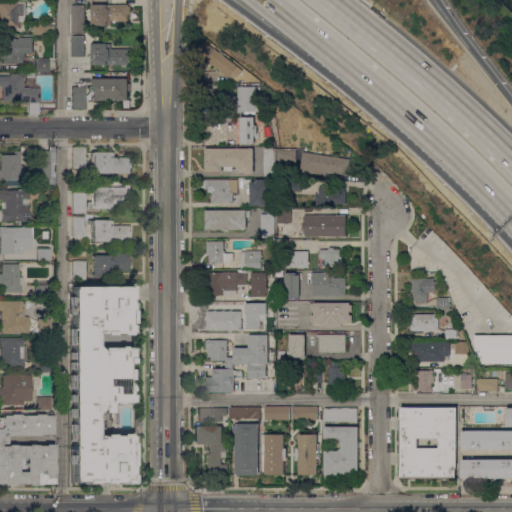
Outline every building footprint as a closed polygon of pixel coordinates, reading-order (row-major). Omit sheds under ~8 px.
[(26,21),(19,21),(19,28),(0,28),(0,1),(26,1),(26,21)] [(128,4),(128,5),(130,6),(130,14),(128,14),(128,20),(127,20),(126,24),(118,24),(118,20),(111,20),(111,25),(91,25),(92,4),(128,4)] [(71,33),(71,5),(84,5),(84,33),(71,33)] [(33,21),(47,21),(47,22),(49,22),(49,25),(55,25),(55,32),(47,31),(47,35),(33,35),(33,21)] [(71,57),(71,35),(84,35),(85,56),(71,57)] [(1,63),(2,38),(19,39),(19,37),(33,37),(33,58),(22,58),(22,62),(21,62),(21,63),(1,63)] [(196,53),(205,42),(226,57),(237,65),(243,69),(238,76),(228,77),(196,53)] [(128,54),(130,54),(130,63),(128,63),(128,65),(92,65),(92,46),(90,46),(90,44),(91,44),(91,43),(107,43),(107,44),(111,44),(111,48),(128,48),(128,54)] [(34,59),(49,58),(49,60),(52,60),(52,70),(49,70),(49,71),(34,71),(34,59)] [(2,88),(0,88),(0,76),(9,76),(9,73),(21,73),(21,77),(23,77),(23,87),(28,87),(28,88),(40,88),(40,102),(19,102),(19,101),(1,101),(2,88)] [(128,83),(130,83),(130,91),(128,91),(128,100),(90,100),(90,96),(91,96),(91,91),(88,91),(88,86),(91,86),(91,78),(128,78),(128,83)] [(264,84),(264,91),(256,91),(256,111),(251,111),(251,114),(245,114),(245,111),(237,111),(237,86),(256,86),(256,84),(264,84)] [(71,108),(71,87),(85,86),(85,108),(71,108)] [(254,116),(254,124),(257,124),(257,134),(254,134),(254,143),(254,144),(241,144),(241,142),(229,142),(229,131),(240,131),(240,130),(239,130),(240,126),(240,123),(239,123),(239,120),(240,120),(240,117),(254,116)] [(265,137),(263,126),(269,125),(272,135),(265,137)] [(49,163),(49,173),(55,174),(55,185),(48,185),(48,178),(33,178),(34,163),(37,163),(37,150),(48,150),(48,147),(54,146),(54,148),(55,148),(55,164),(49,163)] [(276,177),(264,176),(264,146),(273,146),(273,148),(276,148),(276,161),(276,177)] [(85,147),(85,168),(71,168),(71,147),(85,147)] [(205,148),(254,148),(254,173),(245,173),(245,172),(238,172),(238,166),(223,166),(223,171),(221,171),(221,172),(212,172),(210,172),(207,172),(207,171),(205,171),(205,170),(204,170),(204,167),(205,167),(205,153),(204,153),(204,150),(205,150),(205,148)] [(296,149),(296,162),(276,161),(276,148),(296,149)] [(0,154),(13,154),(13,151),(19,151),(19,165),(23,165),(23,179),(16,179),(16,187),(4,186),(4,180),(0,179),(0,154)] [(91,173),(91,155),(90,155),(90,152),(91,152),(91,151),(107,151),(107,152),(111,152),(111,157),(128,157),(128,163),(130,163),(130,168),(128,168),(128,173),(91,173)] [(300,171),(301,164),(300,164),(300,162),(301,162),(301,160),(300,159),(301,157),(302,151),(342,157),(345,157),(344,158),(350,159),(347,175),(345,175),(341,175),(341,174),(337,173),(337,174),(334,174),(334,173),(330,172),(330,173),(326,173),(326,172),(325,172),(324,175),(314,173),(314,174),(308,173),(309,172),(306,172),(306,173),(304,173),(304,172),(300,171)] [(212,203),(212,188),(206,188),(206,179),(238,179),(238,195),(233,195),(233,203),(212,203)] [(250,205),(250,202),(250,198),(250,191),(250,185),(250,182),(256,182),(256,179),(266,179),(266,182),(266,205),(250,205)] [(288,191),(287,179),(301,179),(301,191),(288,191)] [(112,208),(85,208),(85,202),(92,202),(91,187),(123,186),(123,185),(128,185),(128,188),(130,188),(131,192),(124,192),(124,203),(112,203),(112,208)] [(319,193),(319,186),(340,186),(340,189),(346,189),(346,203),(340,203),(340,206),(316,206),(316,203),(315,203),(315,193),(319,193)] [(0,198),(0,189),(5,189),(5,190),(27,189),(28,221),(19,221),(20,224),(13,224),(13,220),(6,220),(6,221),(1,221),(1,209),(0,209),(0,202),(1,202),(1,198),(0,198)] [(85,192),(85,212),(71,212),(72,192),(85,192)] [(277,223),(277,209),(291,208),(291,222),(277,223)] [(246,209),(246,210),(250,210),(250,217),(247,217),(247,230),(205,230),(205,209),(246,209)] [(268,214),(268,210),(274,210),(274,237),(261,237),(261,214),(268,214)] [(72,215),(85,215),(85,236),(71,236),(72,215)] [(346,236),(304,236),(304,228),(301,228),(301,224),(304,224),(304,215),(346,215),(346,236)] [(92,241),(92,224),(90,224),(90,220),(92,220),(92,219),(108,220),(112,220),(112,225),(128,225),(128,231),(130,231),(130,239),(128,239),(128,241),(92,241)] [(22,236),(26,236),(26,247),(22,247),(22,253),(0,253),(0,226),(4,226),(4,227),(17,227),(17,226),(22,226),(22,236)] [(276,247),(276,239),(288,239),(288,246),(276,247)] [(232,260),(231,261),(229,262),(228,262),(209,263),(209,255),(207,255),(207,253),(206,253),(206,241),(224,241),(224,250),(225,250),(225,253),(233,253),(233,258),(232,260)] [(340,257),(342,257),(342,267),(325,267),(325,258),(319,258),(319,249),(328,249),(328,247),(334,247),(334,249),(340,249),(340,257)] [(50,248),(50,258),(49,258),(49,260),(36,260),(36,256),(37,256),(37,248),(50,248)] [(261,269),(245,268),(240,268),(241,251),(245,252),(245,250),(261,250),(261,269)] [(113,251),(127,251),(127,255),(128,255),(128,260),(130,260),(130,266),(128,266),(128,271),(110,271),(110,276),(90,276),(90,273),(92,273),(92,255),(113,255),(113,251)] [(309,251),(308,261),(309,261),(309,264),(309,267),(287,267),(287,251),(309,251)] [(85,260),(85,281),(72,281),(72,260),(85,260)] [(18,277),(22,277),(22,289),(21,289),(21,292),(1,292),(1,286),(0,286),(0,273),(1,273),(1,263),(18,263),(18,277)] [(237,273),(238,273),(238,270),(247,270),(247,284),(237,284),(237,294),(233,295),(211,295),(207,295),(207,287),(207,272),(222,272),(222,271),(237,272),(237,273)] [(266,272),(267,296),(251,296),(251,288),(250,288),(250,286),(251,286),(251,272),(266,272)] [(301,272),(301,279),(300,279),(300,297),(285,297),(285,272),(301,272)] [(313,285),(312,285),(312,272),(330,272),(330,274),(334,274),(334,278),(345,277),(345,285),(346,285),(346,288),(345,288),(345,295),(340,295),(340,296),(337,296),(337,295),(329,295),(329,296),(325,296),(325,295),(313,295),(313,285)] [(412,301),(412,278),(428,278),(428,301),(412,301)] [(34,284),(48,284),(48,298),(43,298),(34,298),(34,284)] [(130,299),(128,299),(128,302),(130,302),(130,310),(131,310),(131,323),(127,323),(127,325),(130,325),(130,333),(128,333),(128,335),(119,335),(119,333),(111,333),(111,335),(102,335),(102,333),(95,333),(95,346),(100,351),(100,348),(117,348),(117,346),(122,346),(122,348),(130,348),(130,362),(124,362),(124,369),(130,369),(130,379),(124,379),(124,384),(130,384),(130,402),(118,402),(118,404),(110,404),(110,412),(100,412),(100,415),(95,415),(95,420),(99,420),(99,427),(95,427),(95,435),(102,435),(102,434),(111,434),(111,435),(119,435),(119,434),(127,434),(127,436),(130,436),(130,482),(72,482),(72,463),(70,463),(70,455),(71,455),(71,440),(70,440),(70,423),(72,423),(72,417),(70,417),(70,408),(71,408),(71,401),(70,401),(70,394),(71,394),(71,388),(70,388),(70,375),(71,375),(72,368),(70,368),(70,362),(71,362),(71,359),(70,359),(70,352),(72,352),(71,345),(70,345),(70,328),(72,328),(71,314),(70,314),(70,297),(71,297),(71,287),(130,287),(130,299)] [(437,309),(437,297),(450,297),(450,309),(437,309)] [(43,298),(43,306),(34,306),(34,298),(43,298)] [(0,300),(22,301),(21,308),(29,308),(28,333),(0,332),(1,310),(0,310),(0,300)] [(350,305),(352,305),(352,311),(350,311),(350,315),(352,315),(353,321),(350,321),(350,323),(342,324),(342,326),(321,326),(321,324),(314,324),(314,322),(311,322),(311,315),(314,315),(314,308),(310,308),(310,303),(350,302),(350,305)] [(267,316),(260,316),(260,329),(246,329),(246,314),(245,314),(245,303),(267,303),(267,316)] [(206,329),(206,310),(241,311),(241,329),(206,329)] [(412,330),(410,330),(410,322),(412,322),(412,314),(439,314),(439,330),(412,330)] [(50,318),(50,334),(38,334),(37,319),(50,318)] [(457,329),(457,340),(446,340),(445,329),(457,329)] [(226,363),(226,360),(211,360),(211,357),(208,356),(208,348),(206,348),(207,340),(227,340),(227,357),(234,357),(234,347),(248,347),(249,334),(269,335),(269,363),(226,363)] [(306,334),(305,358),(299,358),(299,360),(294,360),(294,358),(290,358),(290,355),(287,355),(287,350),(290,350),(290,334),(306,334)] [(346,334),(346,352),(319,352),(319,337),(317,337),(317,334),(346,334)] [(511,335),(511,363),(482,363),(474,342),(474,335),(511,335)] [(0,337),(22,337),(22,345),(25,345),(25,359),(22,359),(22,367),(0,367),(0,337)] [(466,342),(466,353),(462,353),(462,354),(455,353),(455,341),(466,342)] [(429,349),(444,349),(444,350),(450,350),(450,360),(444,360),(444,361),(432,361),(432,360),(426,360),(426,361),(422,361),(422,359),(413,359),(413,349),(412,349),(412,342),(429,342),(429,349)] [(33,360),(48,359),(49,369),(34,370),(33,360)] [(269,364),(266,363),(265,378),(248,378),(248,364),(243,364),(243,365),(240,365),(240,364),(233,363),(233,370),(236,370),(236,375),(234,375),(233,392),(206,392),(207,376),(212,377),(213,368),(225,368),(225,363),(226,363),(269,363),(269,364)] [(339,363),(339,367),(345,367),(345,385),(329,385),(329,363),(339,363)] [(322,382),(310,382),(310,369),(322,369),(322,382)] [(412,390),(413,370),(431,370),(433,370),(433,378),(435,378),(434,383),(432,383),(431,391),(412,390)] [(305,378),(301,378),(302,388),(288,388),(288,373),(304,373),(305,378)] [(31,374),(31,400),(22,400),(22,404),(2,404),(2,399),(0,399),(0,388),(1,388),(1,386),(2,386),(2,374),(31,374)] [(471,374),(471,388),(461,388),(461,374),(471,374)] [(498,378),(498,391),(477,390),(477,378),(498,378)] [(49,396),(49,409),(36,409),(36,396),(49,396)] [(291,405),(291,419),(265,419),(265,405),(291,405)] [(318,405),(318,419),(292,419),(293,405),(318,405)] [(260,406),(260,418),(230,418),(230,406),(260,406)] [(401,477),(401,407),(457,407),(457,466),(456,466),(456,477),(401,477)] [(227,408),(227,414),(222,415),(222,421),(199,421),(199,408),(227,408)] [(357,408),(357,421),(324,421),(324,408),(357,408)] [(0,483),(0,418),(2,418),(2,412),(10,412),(10,414),(19,414),(19,412),(34,412),(34,414),(43,414),(43,412),(51,412),(51,434),(39,434),(39,435),(6,435),(6,443),(19,443),(21,444),(22,446),(29,446),(29,444),(34,443),(34,446),(36,446),(36,444),(42,444),(42,446),(45,446),(45,445),(53,445),(54,458),(55,458),(55,462),(53,462),(53,467),(55,467),(55,471),(53,471),(53,484),(0,483)] [(259,423),(259,475),(238,475),(238,473),(236,473),(236,425),(237,425),(237,423),(259,423)] [(194,426),(222,426),(222,440),(228,440),(228,451),(221,451),(221,464),(228,464),(228,474),(209,474),(209,471),(207,471),(207,468),(209,468),(209,462),(208,462),(208,459),(209,459),(209,456),(207,456),(207,453),(209,453),(209,447),(207,447),(207,444),(194,444),(194,426)] [(359,426),(358,470),(351,470),(351,475),(324,474),(325,450),(338,451),(338,448),(341,448),(341,437),(338,437),(338,439),(324,439),(324,426),(359,426)] [(511,449),(462,449),(462,430),(511,430),(511,449)] [(284,448),(287,448),(287,460),(284,460),(284,474),(265,474),(265,462),(264,462),(264,452),(266,452),(265,434),(284,434),(284,448)] [(318,434),(318,443),(319,443),(319,458),(318,458),(318,474),(299,474),(299,460),(296,460),(296,448),(299,448),(299,434),(318,434)] [(511,478),(462,478),(462,459),(511,459),(511,478)]
